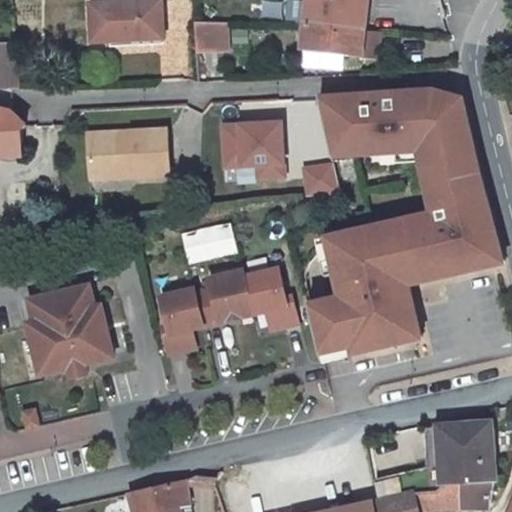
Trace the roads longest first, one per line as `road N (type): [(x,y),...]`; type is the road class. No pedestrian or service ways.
road 1 (residential): [(511,386),(0,508)]
road 2 (residential): [(478,78),(44,98)]
road 3 (secondary): [(511,204),(478,78)]
